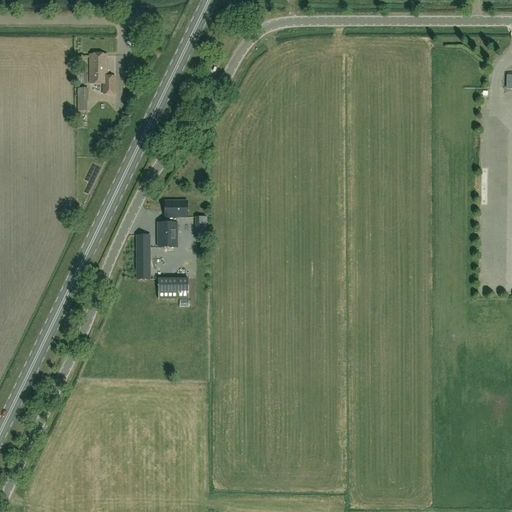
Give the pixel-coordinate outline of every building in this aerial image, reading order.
[(107,73),(107,55),(90,55),(90,84),(103,84),(103,95),(115,95),(115,77),(107,77),(107,73)] [(165,202),(165,218),(166,218),(166,224),(177,224),(177,218),(187,218),(187,202),(165,202)] [(207,224),(207,218),(196,218),(196,224),(196,240),(207,240),(207,224)] [(177,224),(166,224),(159,224),(159,235),(158,235),(158,248),(177,248),(177,224)] [(136,248),(137,280),(149,280),(149,248),(136,248)] [(188,300),(188,280),(158,280),(158,300),(188,300)]
